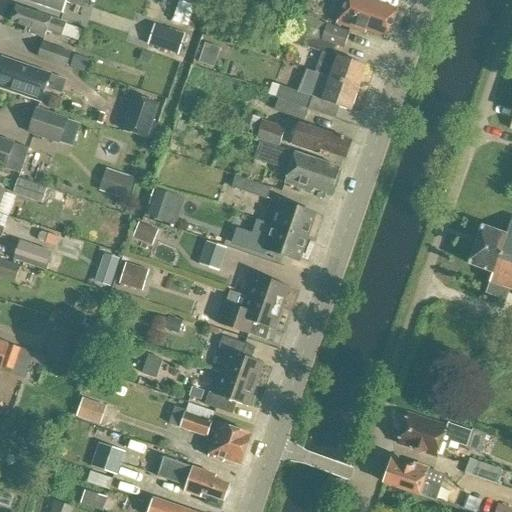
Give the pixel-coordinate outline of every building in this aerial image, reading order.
[(87,0),(86,0),(19,0),(63,15),(64,11),(66,4),(71,6),(83,11),(87,0)] [(387,40),(397,11),(365,0),(346,0),(338,26),(366,36),(367,33),(387,40)] [(66,25),(16,8),(15,10),(12,12),(10,19),(12,22),(12,24),(31,30),(29,36),(44,41),(47,32),(62,37),(66,25)] [(303,18),(298,33),(297,35),(334,48),(343,50),(349,32),(303,18)] [(321,54),(314,74),(330,79),(359,89),(366,68),(332,55),(334,48),(297,35),(298,33),(292,32),(288,44),(321,54)] [(66,68),(71,53),(42,43),(37,58),(66,68)] [(84,74),(88,62),(74,57),(70,69),(84,74)] [(66,82),(50,76),(2,60),(0,65),(0,91),(40,105),(45,90),(61,96),(66,82)] [(351,113),(359,89),(330,79),(314,74),(307,71),(299,94),(311,98),(323,102),(322,103),(351,113)] [(299,94),(280,87),(276,100),(307,110),(311,98),(299,94)] [(158,105),(132,96),(120,131),(146,140),(158,105)] [(71,148),(79,124),(35,109),(27,134),(71,148)] [(261,120),(246,115),(240,133),(255,138),(261,120)] [(172,117),(164,152),(183,156),(191,122),(172,117)] [(284,129),(261,122),(255,140),(277,148),(284,129)] [(349,143),(297,125),(290,146),(318,156),(320,152),(343,160),(349,143)] [(0,140),(0,169),(21,176),(29,151),(0,140)] [(295,155),(280,150),(276,149),(272,165),(290,171),(285,184),(312,193),(316,190),(331,197),(340,170),(295,154),(295,155)] [(135,179),(106,170),(99,192),(127,201),(135,179)] [(266,201),(270,189),(235,177),(231,189),(266,201)] [(145,214),(162,220),(172,192),(155,186),(145,214)] [(39,189),(34,202),(61,211),(65,198),(39,189)] [(274,213),(270,226),(307,239),(315,215),(271,200),(267,211),(274,213)] [(511,221),(505,237),(481,229),(469,266),(492,275),(489,283),(490,284),(486,295),(506,302),(510,291),(511,291),(511,221)] [(133,239),(152,247),(158,231),(139,224),(133,239)] [(307,239),(270,226),(261,251),(299,264),(307,239)] [(45,271),(51,254),(18,243),(12,260),(45,271)] [(218,273),(226,250),(205,243),(198,266),(218,273)] [(19,266),(0,259),(0,277),(14,282),(19,266)] [(124,261),(119,283),(143,288),(148,266),(124,261)] [(255,276),(247,298),(282,310),(290,288),(255,276)] [(282,310),(247,298),(243,310),(226,305),(219,326),(249,336),(253,325),(274,332),(282,310)] [(56,327),(46,358),(47,358),(68,366),(79,335),(56,327)] [(221,375),(256,387),(263,365),(252,361),(256,349),(223,338),(219,350),(228,353),(221,375)] [(5,355),(8,345),(0,342),(0,370),(0,371),(2,366),(5,355)] [(108,357),(128,364),(133,349),(112,343),(108,357)] [(2,366),(13,369),(20,349),(8,345),(5,355),(2,366)] [(47,358),(46,358),(20,349),(13,369),(12,375),(25,379),(31,363),(44,368),(47,358)] [(155,376),(162,358),(149,353),(143,371),(155,376)] [(248,408),(256,387),(221,375),(214,396),(209,395),(205,407),(233,416),(237,404),(248,408)] [(201,402),(205,393),(192,389),(189,398),(201,402)] [(99,426),(106,408),(82,399),(75,418),(99,426)] [(250,436),(211,423),(184,414),(179,429),(214,441),(208,458),(224,464),(224,461),(240,466),(250,436)] [(485,438),(472,433),(448,425),(446,429),(408,416),(398,445),(437,458),(440,449),(448,452),(450,444),(480,453),(485,438)] [(124,454),(98,445),(90,468),(116,477),(124,454)] [(469,457),(464,472),(492,482),(497,468),(469,457)] [(216,477),(165,459),(159,478),(186,487),(183,494),(206,502),(204,506),(220,511),(221,511),(225,501),(229,500),(232,491),(229,487),(229,486),(215,481),(216,477)] [(440,488),(432,486),(436,475),(393,460),(384,485),(436,502),(440,488)] [(112,480),(89,472),(86,484),(109,491),(112,480)] [(102,511),(107,498),(83,491),(79,505),(99,511),(102,511)] [(189,511),(153,499),(148,511),(189,511)] [(72,511),(74,508),(53,502),(49,511),(72,511)] [(511,511),(511,508),(497,503),(493,511),(511,511)]
